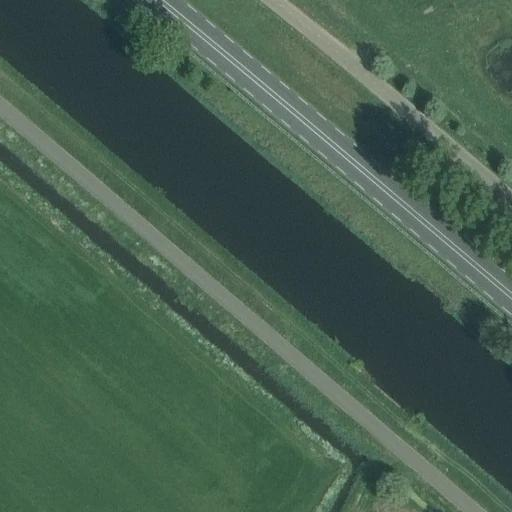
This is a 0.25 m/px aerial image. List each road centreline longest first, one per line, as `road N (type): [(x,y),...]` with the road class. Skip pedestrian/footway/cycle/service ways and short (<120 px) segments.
road 1 (unclassified): [(466,511),(0,114)]
road 2 (primary): [(511,298),(157,0)]
road 3 (unclassified): [(511,206),(269,0)]
